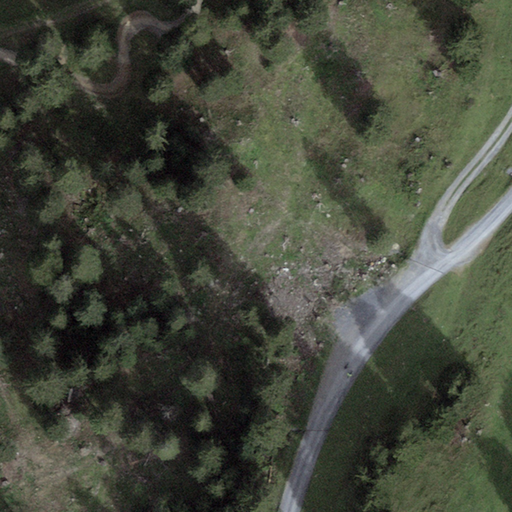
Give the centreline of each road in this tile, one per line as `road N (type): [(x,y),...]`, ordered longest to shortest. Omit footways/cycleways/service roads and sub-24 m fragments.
road 1 (track): [(511,200),(350,360),(289,511)]
road 2 (track): [(422,281),(427,235),(511,118)]
